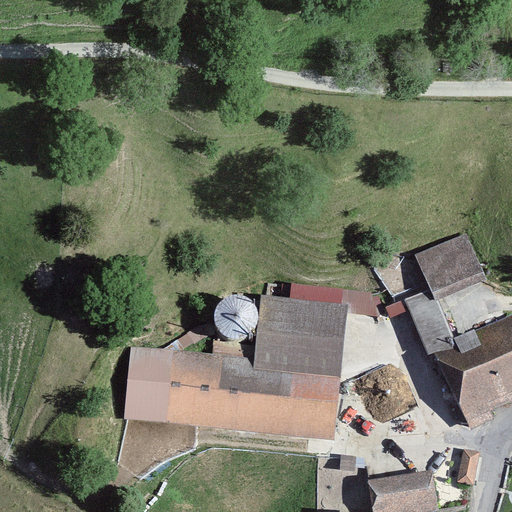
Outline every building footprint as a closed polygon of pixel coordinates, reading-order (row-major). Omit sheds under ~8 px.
[(414,305),(472,424),(511,409),(511,341),(492,349),(484,334),(465,340),(449,311),(496,285),(476,242),(423,263),(435,295),(414,305)] [(144,425),(342,449),(356,311),(273,301),(267,366),(151,350),(144,425)] [(227,347),(235,350),(245,349),(253,345),(259,338),(262,329),(261,320),(257,312),(250,306),(241,303),(232,304),(224,308),(218,315),(215,323),(215,333),(220,341),(227,347)] [(477,454),(465,452),(459,481),(472,483),(477,454)] [(430,475),(372,483),(376,511),(420,511),(435,510),(430,475)]
